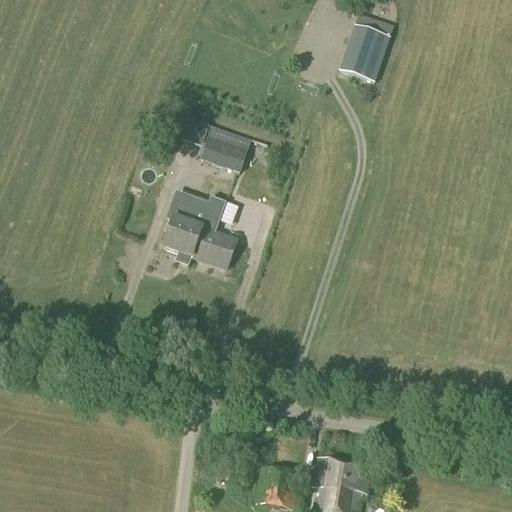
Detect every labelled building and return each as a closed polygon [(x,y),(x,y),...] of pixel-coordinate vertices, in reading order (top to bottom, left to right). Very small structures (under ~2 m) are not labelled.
[(373,88),(389,40),(353,28),(337,76),(373,88)] [(238,179),(250,144),(210,130),(198,165),(238,179)] [(219,229),(234,186),(211,178),(204,198),(211,200),(204,221),(185,214),(181,226),(172,223),(162,252),(180,258),(178,264),(189,268),(191,262),(226,274),(236,245),(214,237),(218,228),(219,229)] [(366,498),(370,472),(317,463),(312,491),(316,492),(312,511),(358,511),(361,497),(366,498)] [(273,511),(292,511),(298,478),(260,473),(254,509),(273,511)]
